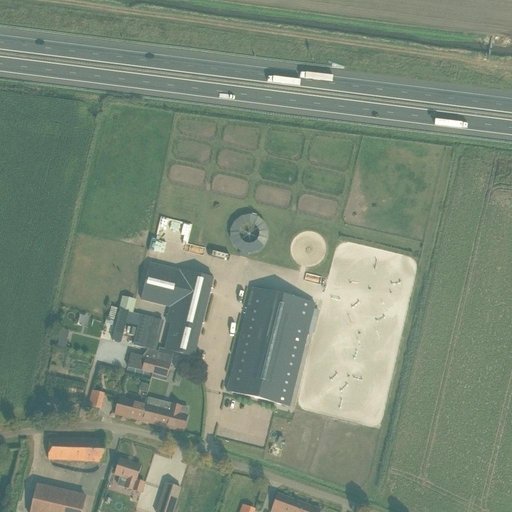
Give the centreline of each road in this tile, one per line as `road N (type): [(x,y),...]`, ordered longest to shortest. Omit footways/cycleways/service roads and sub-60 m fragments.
road 1 (motorway): [(0,67),(511,131)]
road 2 (motorway): [(511,105),(0,42)]
road 3 (unclassified): [(368,511),(113,426),(0,436)]
